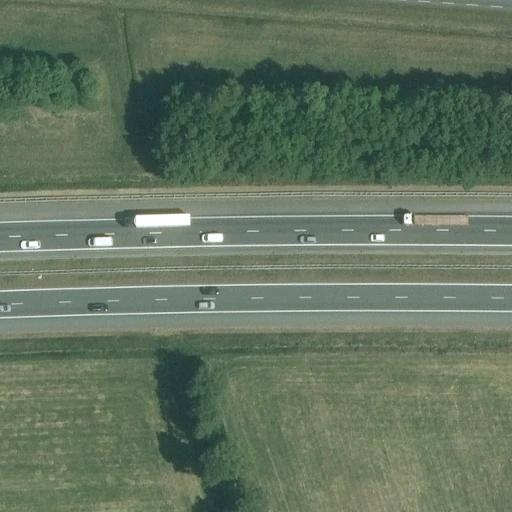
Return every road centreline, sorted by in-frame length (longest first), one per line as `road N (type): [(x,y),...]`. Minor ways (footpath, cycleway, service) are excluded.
road 1 (motorway): [(0,307),(511,301)]
road 2 (motorway): [(511,232),(0,238)]
